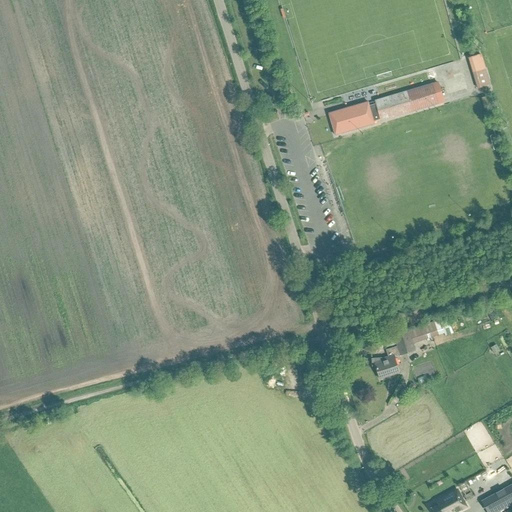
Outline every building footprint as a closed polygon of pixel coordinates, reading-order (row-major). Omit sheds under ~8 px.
[(471,72),(476,89),(489,85),(484,68),(471,72)] [(329,116),(335,135),(374,124),(373,121),(443,101),(438,84),(375,103),(375,104),(369,106),(367,102),(346,108),(347,111),(329,116)] [(300,194),(300,205),(309,204),(308,193),(300,194)] [(484,321),(486,330),(494,329),(493,319),(484,321)] [(438,335),(433,321),(408,329),(408,331),(393,335),(392,331),(382,334),(386,347),(396,343),(397,346),(386,350),(388,357),(381,359),(381,358),(371,358),(372,367),(375,367),(379,379),(399,373),(393,356),(399,354),(399,355),(415,350),(413,343),(438,335)] [(493,353),(499,350),(496,344),(490,348),(493,353)] [(435,481),(417,489),(422,499),(439,491),(435,481)] [(486,511),(497,511),(511,504),(511,483),(480,501),(486,511)] [(473,511),(482,507),(477,500),(469,486),(460,491),(468,505),(472,511),(473,511)] [(456,511),(467,506),(458,490),(437,501),(438,503),(431,507),(433,511),(456,511)]
